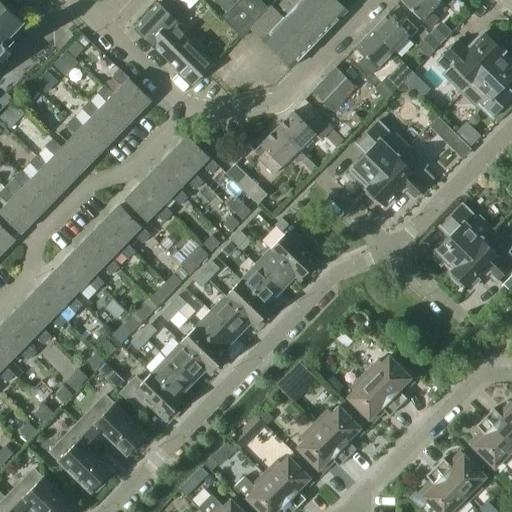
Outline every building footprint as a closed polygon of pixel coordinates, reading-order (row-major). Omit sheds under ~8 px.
[(0,0),(0,67),(7,61),(6,59),(4,61),(3,59),(10,52),(12,53),(17,48),(7,38),(11,34),(12,36),(14,34),(13,33),(21,25),(22,26),(24,24),(18,18),(24,11),(21,9),(22,8),(13,0),(0,0)] [(200,0),(199,0),(188,11),(197,20),(208,8),(200,0)] [(268,9),(259,0),(212,0),(225,12),(220,17),(241,38),(249,30),(290,69),(346,11),(334,0),(284,0),(275,10),(271,6),(268,9)] [(428,14),(440,2),(437,0),(400,0),(430,28),(436,22),(428,14)] [(209,66),(238,37),(209,9),(187,32),(158,3),(134,28),(163,56),(191,85),(209,66)] [(392,52),(414,27),(406,19),(399,26),(387,14),(371,31),(392,52)] [(440,25),(429,35),(439,45),(450,35),(454,30),(446,22),(441,26),(440,25)] [(369,76),(392,52),(371,31),(355,48),(364,57),(357,64),(369,76)] [(461,93),(502,51),(500,48),(503,46),(495,38),(492,41),(484,32),(466,51),(456,41),(442,55),(437,61),(446,71),(442,74),(461,93)] [(428,36),(418,46),(429,57),(439,46),(428,36)] [(76,44),(67,53),(74,60),(83,51),(76,44)] [(511,94),(504,86),(511,77),(511,56),(510,59),(503,51),(502,51),(461,93),(474,105),(476,103),(491,118),(511,97),(511,94)] [(66,77),(77,65),(66,54),(54,65),(66,77)] [(332,111),(354,88),(334,69),(312,92),(332,111)] [(150,100),(119,71),(112,77),(122,86),(113,95),(134,116),(150,100)] [(46,95),(57,83),(46,73),(35,85),(46,95)] [(385,79),(374,90),(385,101),(396,89),(385,79)] [(134,116),(113,95),(105,87),(97,94),(106,103),(98,111),(119,132),(134,116)] [(31,104),(39,95),(32,88),(23,97),(31,104)] [(119,132),(98,111),(89,103),(82,110),(90,119),(82,127),(103,148),(119,132)] [(0,120),(10,130),(24,116),(14,105),(0,119),(0,120)] [(343,140),(332,129),(324,122),(321,125),(312,117),(305,124),(293,112),(277,129),(298,149),(314,133),(321,140),(325,136),(336,147),(343,140)] [(103,148),(82,127),(74,119),(66,126),(75,134),(66,143),(87,164),(103,148)] [(437,119),(429,127),(433,130),(438,130),(443,125),(437,119)] [(366,189),(407,147),(394,134),(392,137),(376,122),(354,144),(364,154),(348,171),(350,173),(348,176),(356,183),(358,181),(366,188),(365,189),(366,189)] [(305,156),(298,149),(277,129),(261,145),(268,152),(260,159),(275,173),(291,156),(298,163),(305,156)] [(218,167),(187,137),(172,153),(193,174),(201,166),(210,175),(218,167)] [(87,164),(66,143),(61,149),(52,140),(44,147),(53,156),(45,165),(66,186),(87,164)] [(432,178),(422,169),(426,165),(407,147),(366,189),(368,191),(366,194),(374,201),(376,199),(384,207),(402,189),(412,198),(426,185),(426,184),(432,178)] [(202,183),(193,174),(172,153),(156,169),(178,190),(185,183),(194,191),(202,183)] [(66,186),(45,165),(36,157),(29,164),(38,172),(29,181),(51,201),(66,186)] [(265,196),(235,166),(226,175),(256,205),(265,196)] [(186,199),(178,190),(156,169),(141,184),(162,206),(170,198),(179,207),(186,199)] [(51,201),(29,181),(21,172),(14,180),(22,188),(14,197),(35,217),(51,201)] [(162,206),(141,184),(125,200),(147,221),(154,213),(163,222),(171,214),(162,206)] [(35,217),(14,197),(5,188),(0,193),(0,197),(6,204),(0,210),(0,215),(19,234),(35,217)] [(241,219),(249,211),(242,204),(234,212),(241,219)] [(450,272),(492,230),(479,217),(477,219),(461,204),(439,227),(449,236),(432,253),(435,256),(432,258),(440,266),(443,264),(450,271),(449,271),(450,272)] [(149,235),(119,206),(104,222),(125,244),(133,235),(141,244),(149,235)] [(257,232),(266,222),(257,213),(248,223),(257,232)] [(229,231),(238,223),(230,216),(222,224),(229,231)] [(125,244),(104,222),(89,237),(110,259),(117,252),(126,260),(134,252),(125,244)] [(0,253),(13,239),(0,226),(0,253)] [(511,265),(511,257),(506,252),(510,248),(492,230),(450,272),(452,274),(450,276),(458,284),(460,282),(469,290),(487,272),(497,281),(510,267),(511,265)] [(236,247),(246,238),(239,231),(230,241),(236,247)] [(319,265),(285,233),(270,249),(300,278),(306,272),(309,275),(319,265)] [(210,251),(218,242),(211,235),(203,244),(210,251)] [(110,259),(89,237),(73,253),(94,275),(102,268),(111,276),(119,268),(110,259)] [(227,257),(236,247),(230,241),(220,251),(227,257)] [(190,257),(181,266),(188,273),(207,254),(198,246),(188,256),(190,257)] [(300,278),(270,249),(269,250),(255,265),(280,289),(295,274),(300,279),(300,278)] [(94,275),(73,253),(57,270),(78,291),(87,282),(95,291),(103,283),(94,275)] [(208,280),(217,270),(209,263),(200,272),(208,280)] [(280,289),(255,265),(241,280),(240,280),(240,281),(270,310),(271,309),(266,304),(280,289)] [(72,297),(78,291),(57,270),(35,292),(57,313),(65,305),(74,314),(81,306),(72,297)] [(199,289),(208,280),(200,272),(191,282),(199,289)] [(181,281),(174,274),(163,284),(171,291),(181,281)] [(270,310),(240,281),(225,296),(258,328),(267,319),(264,316),(270,310)] [(154,308),(171,291),(163,284),(147,301),(154,308)] [(57,313),(35,292),(20,307),(42,329),(49,321),(58,330),(66,322),(57,313)] [(178,311),(187,301),(179,294),(170,303),(178,311)] [(258,328),(225,296),(224,297),(225,297),(210,312),(235,336),(250,321),(258,329),(258,328)] [(142,321),(152,311),(143,302),(133,312),(142,321)] [(169,320),(178,311),(170,303),(161,313),(169,320)] [(42,329),(20,307),(4,323),(26,345),(34,337),(42,345),(50,337),(42,329)] [(235,336),(210,312),(196,327),(195,327),(229,360),(229,359),(221,351),(235,336)] [(130,333),(139,324),(131,317),(123,325),(130,333)] [(26,345),(4,323),(0,327),(0,350),(10,360),(18,352),(27,361),(35,353),(26,345)] [(147,341),(156,331),(149,325),(140,334),(147,341)] [(229,360),(195,327),(180,343),(211,372),(217,366),(220,369),(229,360)] [(137,351),(147,341),(140,334),(131,344),(137,351)] [(106,357),(115,348),(107,341),(99,350),(106,357)] [(211,372),(180,343),(180,344),(165,359),(191,383),(205,368),(210,373),(211,372)] [(4,366),(10,360),(0,350),(0,376),(6,383),(13,375),(4,366)] [(95,369),(103,360),(96,353),(87,362),(95,369)] [(401,394),(414,381),(388,356),(381,363),(378,360),(364,373),(398,407),(406,399),(401,394)] [(191,383),(165,359),(151,374),(151,373),(150,374),(181,403),(176,398),(191,383)] [(74,390),(86,377),(78,369),(65,382),(74,390)] [(398,407),(364,373),(350,387),(353,390),(346,398),(372,423),(384,411),(389,416),(398,407)] [(181,403),(150,374),(141,383),(135,377),(120,393),(140,412),(148,403),(168,422),(178,413),(175,410),(181,403)] [(115,375),(108,382),(116,389),(123,383),(115,375)] [(62,402),(70,393),(63,386),(55,395),(62,402)] [(145,435),(104,395),(76,423),(98,444),(107,435),(127,454),(135,446),(138,448),(146,440),(143,437),(145,435)] [(511,402),(510,401),(498,413),(493,408),(484,417),(511,444),(511,402)] [(42,423),(52,412),(43,404),(33,414),(42,423)] [(351,444),(363,432),(338,406),(331,413),(327,410),(313,423),(347,458),(356,449),(351,444)] [(253,431),(262,422),(254,414),(245,423),(253,431)] [(511,456),(511,444),(484,417),(475,426),(480,431),(468,443),(493,468),(501,461),(504,465),(511,456)] [(26,438),(35,430),(28,422),(19,431),(26,438)] [(109,472),(89,453),(98,444),(76,423),(49,452),(91,492),(93,489),(96,492),(103,484),(101,481),(109,472)] [(347,458),(313,423),(300,437),(303,440),(296,448),(321,473),(333,461),(338,466),(347,458)] [(236,449),(228,440),(220,447),(229,456),(236,449)] [(0,460),(2,463),(12,453),(5,446),(0,450),(0,460)] [(485,477),(460,451),(448,464),(443,458),(434,467),(468,501),(481,488),(478,484),(485,477)] [(300,494),(313,482),(287,456),(280,463),(277,460),(263,473),(297,508),(305,499),(300,494)] [(210,471),(218,464),(211,457),(203,464),(210,471)] [(456,511),(468,501),(434,467),(425,476),(430,481),(418,493),(436,511),(449,511),(450,511),(456,511)] [(74,509),(33,469),(5,497),(20,511),(32,511),(36,509),(38,511),(72,511),(74,509)] [(292,511),(297,508),(263,473),(252,484),(244,476),(232,488),(245,500),(246,499),(259,511),(281,511),(283,511),(292,511)] [(186,496),(200,482),(193,475),(179,489),(186,496)] [(242,511),(230,499),(223,506),(211,494),(197,508),(201,511),(242,511)] [(20,511),(5,497),(0,502),(0,511),(20,511)]
